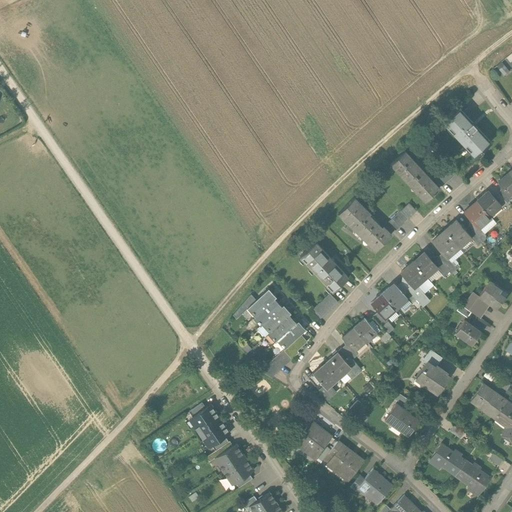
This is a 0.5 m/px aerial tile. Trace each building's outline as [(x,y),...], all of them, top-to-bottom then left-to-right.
[(504,64),(498,68),(503,75),(509,70),(504,64)] [(490,142),(458,107),(442,122),(474,157),(490,142)] [(416,163),(405,151),(392,163),(399,170),(397,172),(408,184),(410,183),(416,189),(414,191),(420,197),(422,196),(427,201),(440,190),(433,182),(433,181),(429,177),(429,178),(419,167),(420,166),(416,163)] [(448,165),(434,178),(442,187),(456,174),(448,165)] [(510,195),(511,193),(511,175),(510,173),(499,182),(503,187),(510,195)] [(497,192),(507,204),(511,199),(511,197),(510,195),(503,187),(497,192)] [(493,196),(489,191),(477,202),(489,216),(501,206),(493,196)] [(493,196),(501,206),(503,208),(507,204),(497,192),(493,196)] [(391,235),(354,198),(338,214),(375,251),(391,235)] [(491,218),(489,216),(477,202),(465,212),(474,223),(479,229),(479,228),(491,218)] [(400,211),(408,219),(417,211),(409,203),(400,211)] [(408,219),(400,211),(388,223),(395,231),(408,219)] [(495,223),(491,218),(479,228),(484,233),(495,223)] [(465,231),(457,221),(445,232),(458,247),(470,237),(465,231)] [(479,237),(484,233),(479,228),(479,229),(474,223),(469,227),(479,237)] [(479,237),(469,227),(465,231),(470,237),(474,241),(479,237)] [(443,253),(447,258),(453,253),(453,252),(458,247),(445,232),(444,231),(433,241),(443,253)] [(479,237),(474,241),(478,246),(482,242),(479,237)] [(316,243),(315,243),(299,257),(300,258),(332,292),(331,292),(332,293),(348,278),(347,277),(315,244),(316,243)] [(447,258),(451,263),(463,253),(458,247),(453,252),(453,253),(447,258)] [(443,253),(438,258),(446,267),(451,263),(447,258),(443,253)] [(432,263),(425,254),(414,263),(426,277),(436,268),(437,268),(432,263)] [(432,263),(437,268),(436,268),(440,272),(444,277),(450,272),(446,267),(438,258),(432,263)] [(415,286),(426,277),(414,263),(402,273),(407,279),(412,285),(407,289),(422,307),(429,301),(422,293),(415,286)] [(455,267),(451,263),(446,267),(450,272),(455,267)] [(440,272),(436,268),(426,277),(429,281),(440,272)] [(429,281),(426,277),(415,286),(422,293),(432,285),(429,281)] [(402,283),(407,289),(412,285),(407,279),(402,283)] [(497,286),(490,281),(479,296),(489,303),(497,308),(505,297),(494,289),(497,286)] [(407,299),(394,285),(383,294),(395,309),(401,305),(407,299)] [(450,285),(446,289),(451,294),(455,290),(450,285)] [(268,289),(267,289),(255,300),(246,308),(254,317),(272,300),(275,297),(273,295),(273,296),(267,290),(268,289)] [(483,312),(489,303),(479,296),(473,291),(467,300),(483,312)] [(235,318),(246,308),(255,300),(251,294),(248,298),(233,315),(235,318)] [(338,303),(329,294),(312,310),(320,319),(338,303)] [(379,313),(384,319),(385,319),(395,309),(383,294),(371,304),(379,313)] [(411,304),(407,299),(401,305),(405,309),(411,304)] [(479,318),(483,312),(467,300),(465,299),(461,305),(471,312),(479,318)] [(278,306),(272,300),(254,317),(253,318),(261,326),(262,324),(281,307),(279,305),(278,306)] [(432,305),(428,308),(434,315),(438,311),(432,305)] [(467,318),(471,312),(461,305),(457,311),(467,318)] [(281,307),(262,324),(270,332),(288,316),(290,314),(288,312),(287,313),(281,307)] [(382,327),(388,322),(385,319),(384,319),(379,313),(373,317),(382,327)] [(293,322),(288,316),(270,332),(268,334),(276,342),(277,340),(296,323),(294,321),(293,322)] [(367,323),(376,332),(382,327),(373,317),(367,323)] [(367,323),(364,319),(353,328),(354,328),(365,341),(366,342),(377,333),(376,332),(367,323)] [(462,338),(472,344),(480,332),(464,321),(455,333),(456,334),(457,332),(463,336),(462,338)] [(297,322),(296,323),(277,340),(285,349),(300,335),(305,330),(304,328),(303,329),(297,322)] [(388,322),(382,327),(388,334),(394,329),(388,322)] [(268,334),(270,332),(262,324),(261,326),(258,328),(266,336),(268,334)] [(382,327),(376,332),(377,333),(384,342),(390,337),(388,334),(382,327)] [(348,344),(354,351),(365,341),(354,328),(343,338),(348,344)] [(283,351),(290,360),(298,353),(297,352),(307,342),(300,335),(285,349),(283,351)] [(244,341),(239,346),(246,354),(252,349),(244,341)] [(348,356),(352,360),(357,355),(354,351),(348,344),(342,349),(348,356)] [(344,360),(348,356),(342,349),(338,353),(344,360)] [(427,362),(434,368),(435,366),(441,357),(431,350),(424,360),(427,362)] [(275,357),(283,366),(290,360),(283,351),(275,357)] [(344,360),(338,353),(326,363),(338,378),(345,372),(351,367),(344,360)] [(351,367),(345,372),(349,377),(351,379),(361,370),(352,360),(348,356),(344,360),(351,367)] [(271,362),(279,370),(283,366),(275,357),(271,362)] [(254,362),(261,370),(265,367),(257,358),(254,362)] [(267,366),(275,374),(279,370),(271,362),(267,366)] [(434,368),(427,362),(415,379),(423,385),(424,384),(437,392),(448,377),(445,375),(446,373),(435,366),(434,368)] [(329,386),(338,378),(326,363),(325,363),(313,374),(321,383),(323,386),(319,390),(327,400),(335,392),(329,386)] [(271,378),(275,374),(267,366),(265,367),(261,370),(264,374),(271,378)] [(488,369),(483,375),(492,382),(496,375),(488,369)] [(345,372),(338,378),(343,383),(349,377),(345,372)] [(316,387),(321,383),(313,374),(308,378),(316,387)] [(368,382),(363,389),(368,394),(374,388),(368,382)] [(507,401),(483,384),(471,402),(495,419),(496,417),(507,402),(507,401)] [(393,398),(405,406),(408,400),(397,393),(393,398)] [(357,400),(349,409),(354,413),(361,404),(357,400)] [(511,405),(507,402),(496,417),(508,425),(507,426),(511,429),(511,405)] [(192,417),(205,408),(202,403),(189,412),(192,417)] [(419,420),(395,403),(384,420),(407,436),(419,420)] [(198,433),(220,419),(210,405),(205,408),(192,417),(197,424),(194,426),(198,433)] [(230,433),(220,419),(198,433),(203,441),(207,439),(211,446),(225,437),(230,433)] [(331,436),(312,422),(299,439),(295,444),(296,445),(312,457),(320,446),(322,448),(331,436)] [(453,426),(450,431),(460,438),(463,433),(453,426)] [(511,442),(511,429),(507,426),(501,435),(511,442)] [(296,445),(295,444),(299,439),(294,435),(287,444),(293,449),(296,445)] [(215,451),(228,442),(225,437),(211,446),(215,451)] [(217,456),(231,447),(228,442),(215,451),(205,457),(208,462),(217,456)] [(329,452),(333,456),(342,445),(337,442),(329,452)] [(466,460),(441,443),(431,458),(455,475),(466,460)] [(244,457),(236,444),(231,447),(217,456),(221,462),(218,464),(223,472),(244,457)] [(362,460),(342,445),(333,456),(327,465),(347,480),(362,460)] [(502,460),(493,453),(489,458),(499,465),(502,460)] [(253,470),(244,457),(223,472),(228,479),(231,477),(235,483),(249,474),(253,470)] [(490,478),(466,460),(455,475),(468,484),(480,492),(490,478)] [(392,485),(372,468),(364,479),(356,489),(357,489),(363,494),(365,491),(378,501),(375,504),(376,505),(392,485)] [(252,479),(249,474),(235,483),(239,488),(252,479)] [(359,475),(350,487),(355,491),(357,489),(356,489),(364,479),(359,475)] [(480,492),(468,484),(466,487),(477,496),(480,492)] [(191,501),(198,496),(195,491),(188,496),(191,501)] [(271,494),(269,492),(257,501),(249,506),(252,510),(251,511),(263,511),(277,503),(275,501),(276,501),(271,494)] [(404,496),(404,495),(391,508),(390,509),(390,510),(388,511),(420,511),(404,496)] [(249,506),(257,501),(254,496),(242,504),(246,509),(249,506)] [(282,511),(283,511),(278,505),(277,503),(263,511),(282,511)] [(377,511),(388,511),(390,510),(390,509),(391,508),(386,503),(377,511)]
